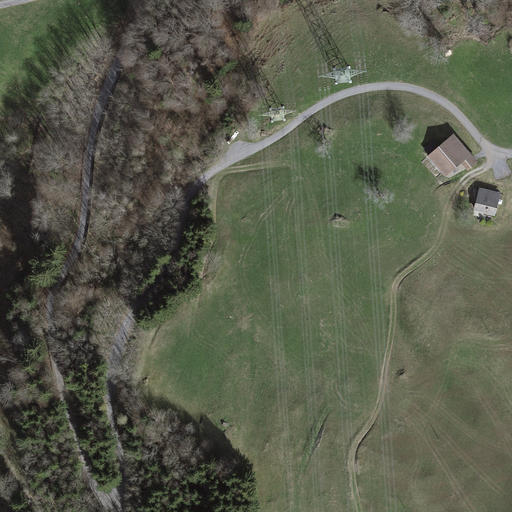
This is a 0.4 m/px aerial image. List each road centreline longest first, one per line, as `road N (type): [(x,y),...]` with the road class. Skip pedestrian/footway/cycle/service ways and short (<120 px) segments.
road 1 (unclassified): [(146,0),(97,118),(80,245),(52,305),(61,383),(92,486),(104,499),(123,491),(125,478),(110,413),(115,359),(135,312),(177,254),(189,198),(202,178),(335,97),(371,86),(427,92),(497,152)]
road 2 (track): [(359,511),(353,451),(380,397),(394,291),(433,250),(466,178)]
